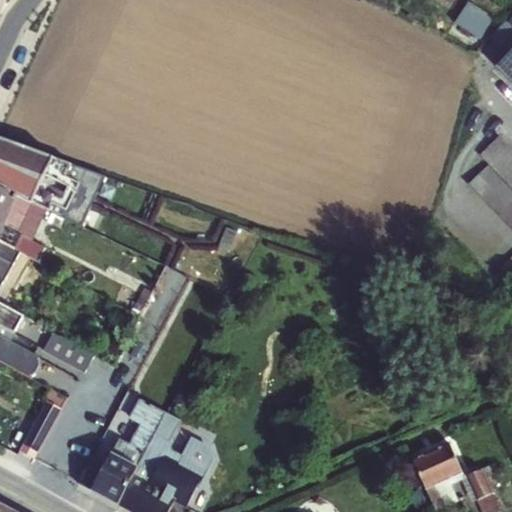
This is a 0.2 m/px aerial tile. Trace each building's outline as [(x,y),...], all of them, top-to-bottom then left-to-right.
[(467,3),(458,24),(486,35),(495,14),(467,3)] [(511,83),(511,17),(506,24),(511,30),(511,35),(497,51),(503,58),(495,66),(511,83)] [(511,230),(511,149),(498,136),(479,157),(488,166),(468,186),(511,230)] [(0,217),(36,236),(41,223),(61,229),(65,222),(83,224),(105,176),(0,138),(0,217)] [(36,236),(0,217),(0,254),(11,259),(16,252),(39,263),(46,248),(34,242),(36,236)] [(0,362),(30,377),(39,367),(39,358),(29,352),(33,343),(43,349),(42,352),(85,375),(96,356),(0,303),(0,362)] [(52,386),(23,450),(43,459),(72,395),(52,386)] [(118,507),(167,413),(140,399),(129,419),(139,426),(130,444),(119,440),(105,464),(92,457),(77,485),(118,507)] [(167,413),(118,507),(128,511),(170,511),(174,505),(187,511),(213,460),(207,456),(211,448),(191,438),(182,455),(174,451),(171,443),(181,422),(167,413)] [(412,459),(435,511),(436,511),(458,503),(451,486),(462,482),(472,504),(476,503),(481,511),(500,511),(482,470),(467,476),(466,473),(463,475),(449,443),(412,459)]
